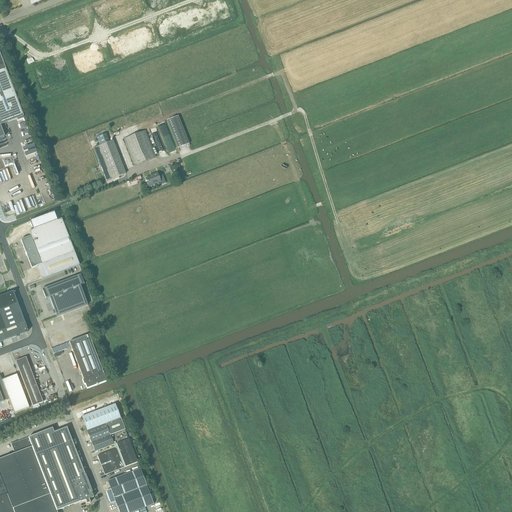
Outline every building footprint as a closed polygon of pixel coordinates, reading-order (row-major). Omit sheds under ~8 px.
[(0,138),(5,137),(0,125),(24,117),(0,53),(0,138)] [(167,121),(178,149),(189,144),(178,116),(167,121)] [(134,166),(156,157),(145,131),(124,140),(134,166)] [(106,134),(95,138),(98,146),(109,142),(106,134)] [(106,182),(126,174),(113,141),(93,149),(106,182)] [(161,183),(161,185),(166,183),(163,177),(162,175),(158,176),(157,173),(152,175),(152,176),(146,179),(149,187),(161,183)] [(29,237),(21,240),(26,253),(26,252),(28,256),(27,256),(32,269),(41,265),(40,265),(41,265),(42,265),(45,263),(50,276),(79,265),(75,252),(62,219),(58,221),(57,221),(54,214),(30,224),(32,230),(29,232),(31,237),(30,237),(29,237)] [(88,305),(80,286),(84,284),(80,275),(42,289),(46,299),(50,298),(57,317),(88,305)] [(28,332),(28,331),(28,330),(27,329),(27,328),(14,294),(15,293),(14,292),(13,292),(0,296),(0,342),(16,336),(18,337),(19,336),(19,335),(25,333),(25,332),(26,332),(28,332)] [(107,382),(89,335),(51,349),(53,353),(54,354),(71,347),(87,389),(107,382)] [(22,378),(32,374),(26,357),(15,361),(22,378)] [(28,395),(39,391),(32,374),(22,378),(28,395)] [(14,414),(29,408),(17,375),(2,381),(14,414)] [(39,391),(28,395),(33,406),(43,403),(39,391)] [(82,417),(87,431),(121,418),(115,404),(82,417)] [(91,443),(110,436),(125,430),(121,418),(87,431),(91,443)] [(55,507),(57,511),(80,502),(81,502),(85,501),(87,504),(90,503),(89,499),(94,497),(92,492),(93,492),(86,475),(85,475),(67,428),(54,433),(52,428),(28,438),(55,507)] [(117,444),(129,439),(125,430),(110,436),(91,443),(95,452),(117,444)] [(0,476),(7,495),(13,511),(41,511),(55,507),(28,438),(11,444),(15,454),(0,459),(0,476)] [(137,463),(135,457),(138,456),(133,443),(130,444),(129,439),(117,444),(118,448),(98,456),(105,475),(137,463)] [(134,511),(154,505),(146,486),(140,469),(107,482),(111,490),(106,492),(110,504),(115,502),(118,511),(134,511)] [(13,511),(7,495),(0,497),(0,511),(13,511)]
